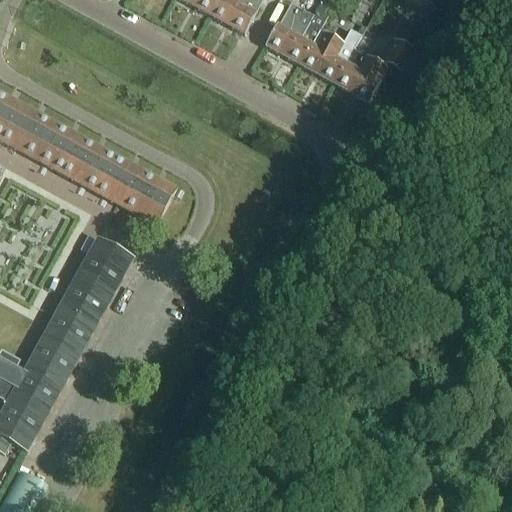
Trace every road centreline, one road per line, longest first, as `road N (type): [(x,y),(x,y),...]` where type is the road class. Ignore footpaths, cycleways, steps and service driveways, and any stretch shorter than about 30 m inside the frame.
road 1 (unclassified): [(163,511),(339,192),(335,162),(317,131),(78,0)]
road 2 (track): [(258,511),(414,235)]
road 3 (track): [(414,235),(511,63)]
